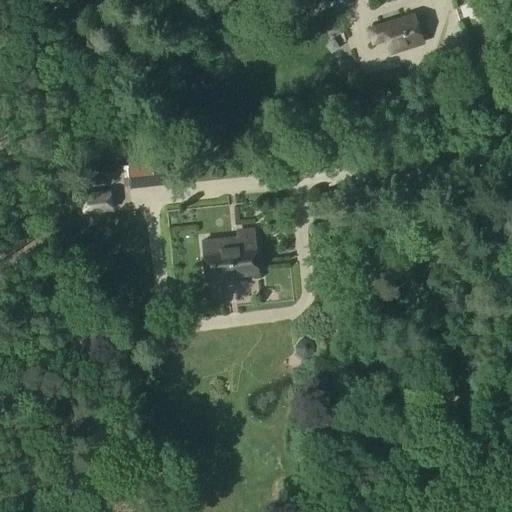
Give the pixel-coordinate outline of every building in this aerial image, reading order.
[(415,15),(367,30),(371,42),(384,37),(389,52),(423,41),(415,15)] [(126,162),(120,162),(122,185),(127,185),(127,188),(165,186),(165,179),(180,179),(179,160),(159,161),(158,145),(138,146),(139,153),(125,153),(126,162)] [(107,172),(80,173),(81,185),(108,184),(107,172)] [(109,189),(77,192),(79,216),(111,214),(109,189)] [(254,233),(202,238),(206,277),(258,272),(254,233)]
